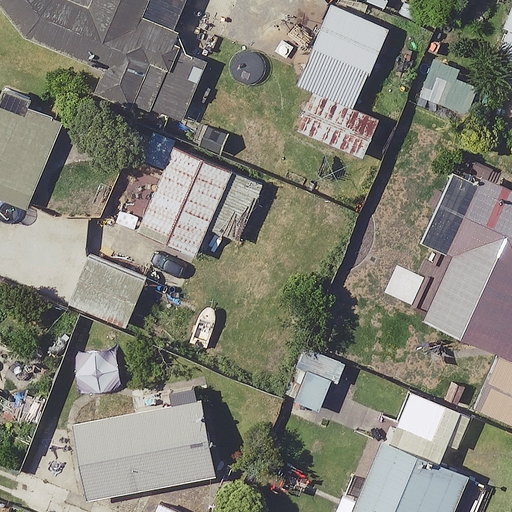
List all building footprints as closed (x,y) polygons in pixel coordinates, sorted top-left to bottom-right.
[(103,0),(99,11),(70,0),(0,0),(0,2),(30,38),(112,69),(103,93),(180,122),(202,64),(171,52),(190,0),(103,0)] [(394,32),(337,7),(301,87),(320,96),(303,133),(370,163),(381,138),(353,125),(394,32)] [(484,72),(428,51),(412,95),(467,116),(484,72)] [(62,126),(0,98),(0,198),(26,209),(62,126)] [(267,142),(208,121),(201,141),(260,162),(267,142)] [(238,175),(179,151),(145,231),(204,256),(238,175)] [(511,199),(484,188),(429,326),(511,358),(511,199)] [(347,219),(327,211),(305,263),(326,272),(347,219)] [(148,285),(93,263),(75,308),(130,330),(148,285)] [(354,369),(316,342),(283,390),(322,416),(354,369)] [(178,391),(181,404),(81,424),(97,502),(224,476),(208,398),(202,399),(199,387),(178,391)] [(478,511),(488,486),(431,463),(453,407),(408,390),(363,505),(345,497),(338,511),(478,511)] [(184,511),(164,502),(159,511),(184,511)]
